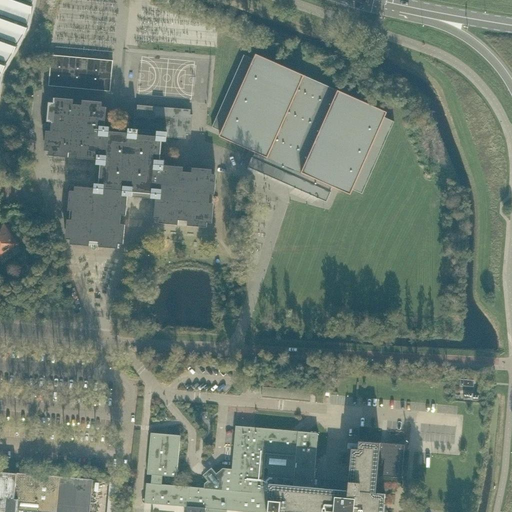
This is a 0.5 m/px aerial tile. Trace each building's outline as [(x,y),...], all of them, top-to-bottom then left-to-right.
[(0,0),(0,101),(5,72),(30,29),(37,0),(0,0)] [(387,112),(297,72),(256,54),(254,59),(244,55),(212,127),(222,131),(220,136),(255,152),(253,157),(252,157),(248,167),(249,167),(250,165),(296,186),(295,188),(327,202),(333,187),(350,194),(353,189),(362,194),(394,121),(385,117),(387,112)] [(113,60),(52,55),(49,86),(110,91),(113,60)] [(193,115),(183,114),(137,110),(135,110),(133,129),(129,128),(128,133),(109,132),(110,127),(105,126),(107,107),(102,107),(102,102),(83,100),(82,105),(73,104),(74,99),(54,98),(54,102),(49,102),(47,122),(52,122),(51,131),(46,131),(45,150),(49,151),(49,156),(69,157),(69,152),(78,153),(78,158),(97,160),(97,164),(101,165),(100,184),(95,183),(95,188),(75,186),(75,191),(70,191),(68,210),(73,211),(72,220),(68,219),(66,239),(71,239),(70,244),(90,246),(90,241),(99,242),(99,247),(119,248),(119,244),(124,244),(126,224),(121,224),(121,215),(126,215),(128,196),(133,196),(133,192),(142,192),(152,193),(151,198),(159,199),(157,218),(159,218),(159,220),(179,222),(179,220),(188,221),(188,223),(207,225),(207,222),(210,222),(212,203),(209,203),(210,194),(212,194),(214,174),(212,174),(212,172),(192,170),(192,172),(183,172),(183,169),(167,168),(167,166),(164,165),(165,160),(160,160),(162,141),(166,141),(167,137),(186,139),(186,138),(186,134),(191,134),(193,115)] [(0,255),(17,244),(4,224),(0,226),(0,255)] [(333,282),(334,282),(334,288),(347,288),(348,271),(333,271),(333,282)] [(315,395),(315,386),(266,383),(265,392),(315,395)] [(181,435),(151,432),(147,474),(152,474),(151,483),(147,483),(145,498),(145,502),(174,505),(187,506),(186,511),(227,511),(227,510),(240,511),(253,511),(383,511),(384,508),(384,503),(385,493),(376,493),(379,459),(385,459),(383,476),(402,477),(405,444),(359,440),(358,449),(352,448),(348,491),(318,488),(318,486),(348,489),(348,481),(314,478),(316,453),(318,433),(309,432),(298,431),(298,435),(291,434),(292,430),(279,429),(236,426),(234,455),(233,466),(232,469),(223,468),(217,474),(216,475),(213,472),(207,477),(210,480),(209,481),(206,483),(206,488),(162,484),(163,475),(177,477),(181,435)] [(7,472),(0,471),(0,511),(9,511),(10,507),(18,507),(21,474),(7,472)] [(89,511),(92,480),(21,474),(18,507),(10,507),(9,511),(89,511)]
